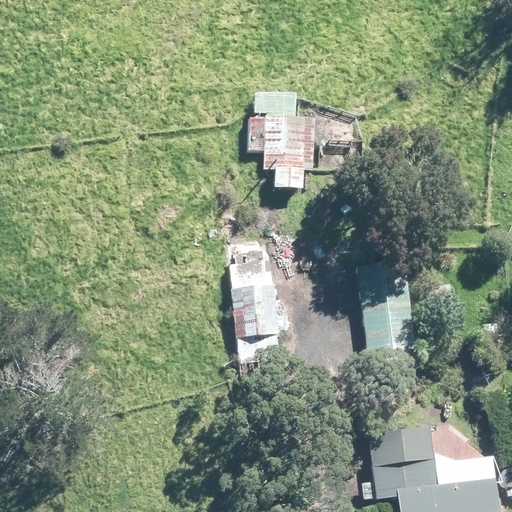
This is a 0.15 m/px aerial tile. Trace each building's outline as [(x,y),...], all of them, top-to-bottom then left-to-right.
[(291,97),(248,95),(244,157),(260,157),(259,173),(267,174),(265,194),(297,196),(298,175),(307,175),(310,120),(290,119),(291,97)] [(401,263),(351,270),(366,380),(415,373),(401,263)] [(280,375),(272,270),(228,273),(236,378),(280,375)] [(450,283),(423,286),(427,317),(453,314),(450,283)] [(444,432),(364,438),(368,483),(354,484),(356,507),(393,504),(393,511),(495,511),(493,479),(448,483),(444,432)]
